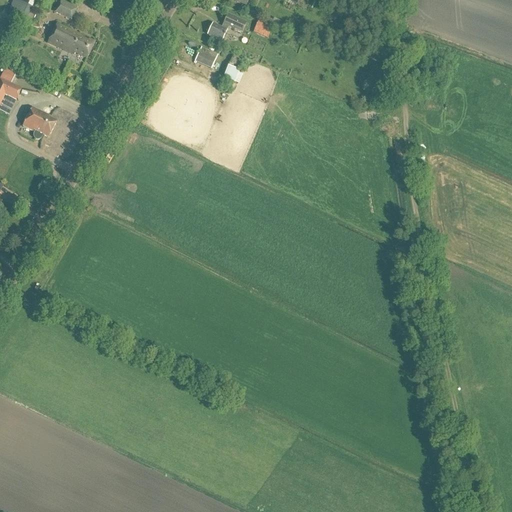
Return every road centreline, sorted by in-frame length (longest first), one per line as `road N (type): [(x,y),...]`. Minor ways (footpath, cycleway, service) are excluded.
road 1 (track): [(479,511),(413,200),(391,0)]
road 2 (tertiary): [(0,298),(174,0)]
road 3 (track): [(23,292),(192,0)]
